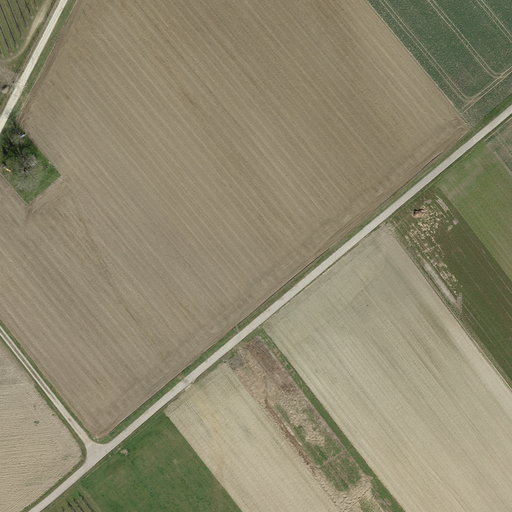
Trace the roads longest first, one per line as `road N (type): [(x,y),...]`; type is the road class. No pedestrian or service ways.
road 1 (track): [(37,511),(511,108)]
road 2 (track): [(0,324),(100,456)]
road 3 (track): [(64,0),(0,123)]
